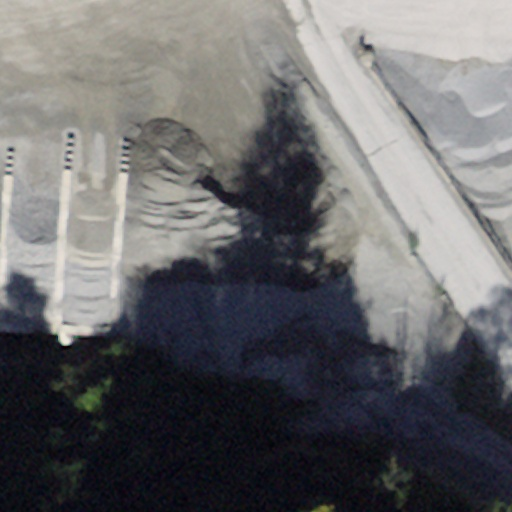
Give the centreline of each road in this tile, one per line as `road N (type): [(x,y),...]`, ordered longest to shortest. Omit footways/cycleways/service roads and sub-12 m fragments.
road 1 (track): [(292,0),(511,295)]
road 2 (track): [(219,0),(120,55),(0,37)]
